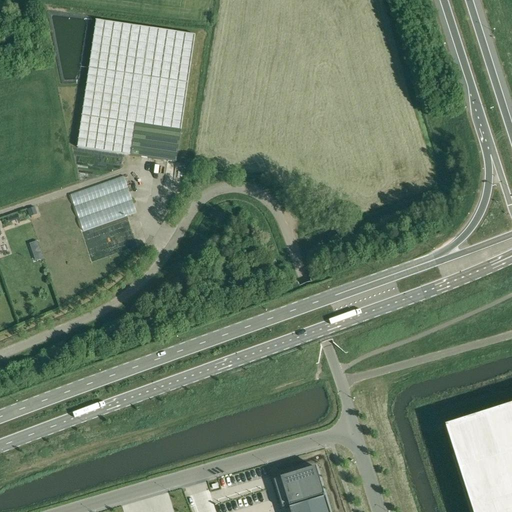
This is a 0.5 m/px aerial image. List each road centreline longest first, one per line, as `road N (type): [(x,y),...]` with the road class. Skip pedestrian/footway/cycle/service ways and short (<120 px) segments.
road 1 (primary): [(0,450),(511,257)]
road 2 (primary): [(425,264),(0,421)]
road 3 (unclassified): [(0,354),(124,296),(168,253),(199,200),(219,188),(247,190),(275,208),(303,282)]
road 4 (unclassified): [(352,425),(59,511)]
road 5 (track): [(338,382),(511,334)]
road 6 (unclassified): [(352,425),(303,282)]
road 7 (motorway): [(444,0),(487,144)]
road 8 (motorway): [(487,144),(487,192),(474,224),(425,264)]
road 9 (motorway): [(511,130),(469,0)]
